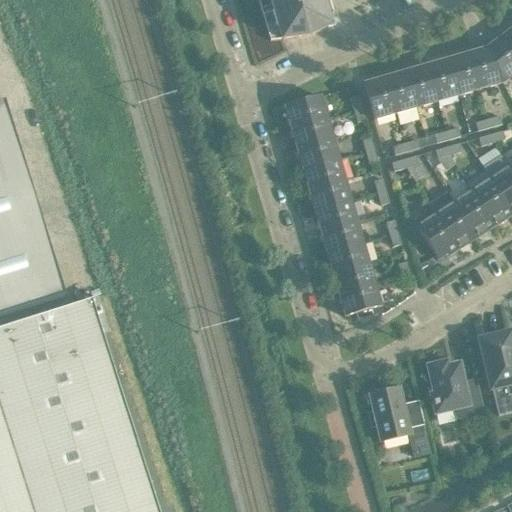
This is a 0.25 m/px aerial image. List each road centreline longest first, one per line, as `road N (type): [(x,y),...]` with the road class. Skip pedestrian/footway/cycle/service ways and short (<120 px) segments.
road 1 (residential): [(242,100),(322,378),(395,354),(511,283)]
road 2 (residential): [(242,100),(446,0)]
